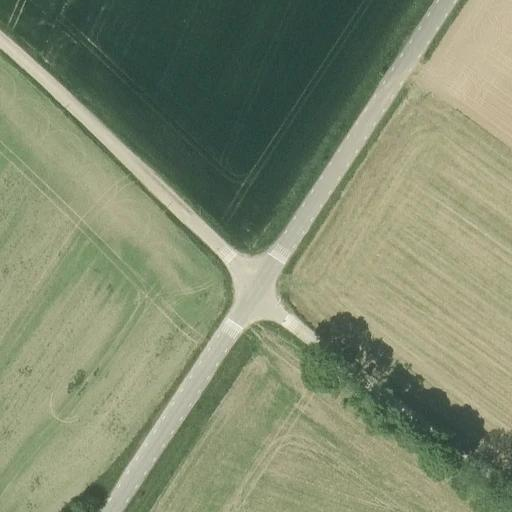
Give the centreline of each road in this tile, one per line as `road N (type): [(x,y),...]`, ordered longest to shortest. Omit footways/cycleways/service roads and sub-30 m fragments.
road 1 (unclassified): [(0,48),(136,165),(258,288)]
road 2 (unclassified): [(258,288),(448,0)]
road 3 (unclassified): [(258,288),(307,337),(511,486)]
road 4 (unclassified): [(114,511),(258,288)]
